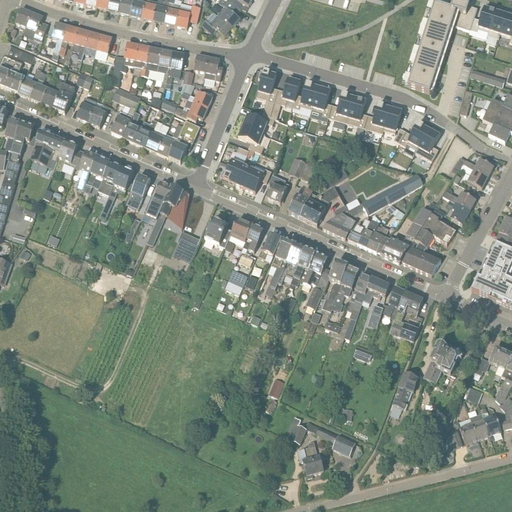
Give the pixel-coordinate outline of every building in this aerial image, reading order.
[(86,0),(85,8),(95,10),(96,10),(98,0),(86,0)] [(98,0),(96,10),(98,11),(106,13),(108,13),(110,0),(98,0)] [(110,0),(108,13),(119,16),(122,0),(110,0)] [(122,0),(119,16),(120,16),(129,18),(130,18),(134,3),(134,0),(122,0)] [(150,3),(150,1),(146,0),(145,6),(141,21),(142,21),(153,24),(157,5),(150,3)] [(157,5),(153,24),(164,26),(170,0),(165,0),(164,4),(158,3),(157,5)] [(170,0),(164,26),(175,29),(180,9),(180,8),(174,6),(175,0),(170,0)] [(228,0),(228,1),(227,4),(237,10),(240,11),(245,14),(248,9),(249,9),(253,0),(228,0)] [(408,88),(407,88),(430,95),(456,14),(459,15),(455,29),(469,33),(470,34),(477,11),(469,8),(470,5),(454,0),(453,3),(451,11),(446,10),(434,6),(431,15),(428,25),(423,42),(419,52),(414,69),(408,88)] [(224,9),(216,17),(232,31),(240,22),(237,19),(237,18),(240,11),(237,10),(227,4),(221,1),(220,1),(218,5),(224,9)] [(134,3),(130,18),(141,21),(145,6),(134,3)] [(180,9),(175,29),(185,32),(187,32),(189,24),(196,26),(200,10),(192,9),(192,12),(191,16),(186,15),(187,11),(180,9)] [(474,21),(470,32),(477,35),(478,32),(488,35),(496,13),(484,10),(480,23),(474,21)] [(20,12),(15,25),(15,26),(26,30),(32,16),(21,11),(20,12)] [(488,35),(487,38),(498,42),(500,37),(506,17),(496,13),(488,35)] [(506,17),(500,37),(511,40),(509,45),(511,45),(511,14),(509,14),(508,17),(506,17)] [(26,30),(23,36),(34,40),(34,41),(41,44),(48,29),(41,26),(43,21),(43,20),(32,16),(26,30)] [(205,23),(201,27),(213,38),(217,34),(224,40),(232,31),(216,17),(209,26),(205,23)] [(55,26),(51,40),(58,42),(56,48),(54,55),(59,57),(66,31),(67,29),(55,25),(55,26)] [(66,31),(59,57),(64,58),(67,45),(74,47),(78,33),(78,32),(67,29),(66,31)] [(74,47),(72,53),(79,55),(77,62),(81,63),(83,57),(89,36),(89,35),(78,32),(78,33),(74,47)] [(89,36),(83,57),(87,57),(90,58),(91,52),(96,53),(100,39),(100,38),(89,35),(89,36)] [(100,39),(96,53),(108,56),(112,42),(112,41),(100,38),(100,39)] [(115,58),(109,88),(117,90),(118,90),(121,77),(122,74),(124,75),(126,75),(127,68),(134,69),(139,48),(127,45),(124,61),(115,58)] [(0,88),(6,91),(18,96),(24,82),(25,82),(27,75),(20,72),(23,63),(31,67),(34,58),(22,53),(9,48),(4,59),(0,68),(0,88)] [(134,69),(134,70),(141,71),(140,78),(144,79),(150,51),(150,50),(139,48),(134,69)] [(150,51),(144,79),(149,80),(150,73),(157,74),(161,53),(150,50),(150,51)] [(161,53),(157,74),(164,76),(162,83),(167,83),(167,84),(173,55),(161,53)] [(167,84),(167,86),(172,87),(173,79),(180,80),(181,73),(184,57),(173,55),(167,84)] [(316,64),(330,68),(332,59),(319,55),(316,64)] [(196,59),(193,73),(205,76),(208,60),(206,60),(197,58),(196,59)] [(205,76),(204,81),(220,84),(223,72),(218,71),(220,63),(208,60),(205,76)] [(24,82),(18,96),(30,101),(36,87),(41,74),(42,73),(37,71),(37,73),(34,80),(33,79),(31,85),(25,82),(24,82)] [(472,72),(469,80),(502,90),(505,82),(472,72)] [(261,83),(256,100),(268,104),(267,108),(266,110),(273,112),(275,105),(278,92),(272,91),(276,78),(261,73),(258,82),(261,83)] [(36,87),(30,101),(41,106),(47,92),(41,89),(43,83),(44,84),(47,77),(41,74),(36,87)] [(185,74),(182,86),(183,86),(191,88),(193,75),(186,74),(185,74)] [(80,78),(76,87),(82,90),(87,77),(82,75),(81,75),(80,78)] [(87,77),(82,90),(83,90),(88,92),(93,80),(87,77)] [(275,105),(273,112),(279,114),(281,107),(286,109),(287,103),(294,105),(296,98),(297,98),(300,85),(288,81),(284,94),(278,92),(275,105)] [(58,83),(55,90),(61,92),(64,85),(58,83)] [(59,96),(53,111),(65,116),(74,95),(73,95),(75,92),(71,90),(73,87),(64,84),(64,85),(61,92),(59,96)] [(182,96),(181,100),(187,103),(207,112),(212,101),(198,95),(195,100),(190,98),(195,89),(191,88),(183,86),(181,95),(182,96)] [(294,105),(292,111),(299,113),(300,110),(305,111),(311,113),(318,90),(306,86),(302,100),(301,99),(297,98),(296,98),(294,105)] [(318,90),(311,113),(323,116),(322,119),(329,121),(332,108),(326,106),(331,90),(321,87),(320,90),(318,90)] [(117,90),(112,103),(118,105),(123,92),(120,91),(118,90),(117,90)] [(47,92),(41,106),(53,111),(59,96),(47,92)] [(120,115),(111,136),(123,141),(129,126),(134,115),(139,104),(141,100),(140,100),(129,95),(123,92),(118,105),(122,107),(130,110),(126,118),(120,115)] [(461,112),(459,116),(466,118),(472,95),(466,93),(461,112)] [(332,108),(329,121),(346,126),(354,100),(342,97),(338,110),(332,108)] [(354,100),(346,126),(364,132),(368,119),(362,117),(367,100),(357,97),(356,101),(354,100)] [(511,99),(508,97),(503,108),(511,112),(511,99)] [(153,99),(151,105),(159,109),(162,103),(153,99)] [(164,101),(162,110),(167,112),(170,103),(164,101)] [(187,103),(184,109),(188,111),(190,112),(189,115),(188,116),(186,121),(195,125),(197,120),(203,123),(207,112),(187,103)] [(492,103),(487,113),(511,124),(511,112),(503,108),(492,103)] [(82,106),(76,121),(88,126),(94,112),(88,109),(82,106)] [(94,112),(88,126),(100,131),(106,117),(109,110),(103,107),(100,114),(94,112)] [(368,119),(364,132),(383,137),(383,136),(384,134),(383,133),(390,111),(378,107),(374,120),(368,119)] [(390,111),(383,133),(384,134),(395,137),(402,111),(393,108),(392,111),(390,111)] [(177,109),(174,116),(184,120),(187,114),(183,112),(177,109)] [(511,124),(487,113),(482,123),(493,128),(509,136),(510,135),(511,136),(511,135),(511,124)] [(129,126),(123,141),(134,146),(141,131),(135,128),(140,117),(134,115),(129,126)] [(247,118),(243,129),(263,137),(267,125),(273,128),(275,122),(262,117),(260,123),(247,118)] [(5,140),(4,143),(8,144),(5,152),(6,152),(5,154),(5,155),(6,155),(5,161),(6,161),(9,162),(20,126),(9,122),(5,139),(5,140)] [(141,131),(134,146),(146,151),(157,124),(152,122),(150,127),(147,134),(141,131)] [(157,124),(146,151),(157,156),(164,141),(166,136),(160,133),(162,127),(157,124)] [(168,161),(180,166),(187,152),(190,153),(200,130),(186,124),(185,124),(180,134),(175,147),(168,161)] [(0,192),(0,238),(6,218),(7,214),(13,194),(20,166),(18,165),(23,147),(28,149),(29,144),(30,145),(31,141),(34,131),(20,126),(9,162),(0,192)] [(406,135),(399,146),(405,150),(407,147),(417,152),(418,150),(418,151),(429,132),(418,126),(411,138),(406,135)] [(164,141),(157,156),(168,161),(175,147),(180,134),(183,129),(177,127),(172,139),(169,144),(164,141)] [(493,128),(488,138),(504,146),(509,136),(493,128)] [(243,129),(238,141),(251,146),(249,151),(250,152),(254,154),(261,156),(263,151),(260,149),(265,138),(263,137),(243,129)] [(417,152),(415,155),(432,165),(438,153),(433,150),(441,135),(432,130),(431,133),(429,132),(418,151),(418,150),(417,152)] [(400,132),(394,143),(399,146),(406,135),(400,132)] [(34,150),(29,163),(38,166),(47,170),(54,173),(56,168),(65,145),(39,135),(36,142),(34,150)] [(56,168),(54,173),(60,175),(61,173),(65,164),(71,166),(70,168),(75,170),(82,154),(77,152),(78,150),(65,145),(56,168)] [(239,150),(237,155),(247,159),(249,154),(239,150)] [(247,159),(246,160),(248,161),(250,158),(252,159),(254,154),(250,152),(249,154),(247,159)] [(82,154),(75,170),(80,172),(78,176),(80,179),(82,180),(78,190),(83,192),(97,160),(82,154)] [(97,160),(83,192),(87,194),(90,188),(94,190),(98,192),(103,181),(110,165),(97,160)] [(460,160),(451,174),(456,177),(461,171),(463,167),(465,163),(460,160)] [(465,163),(463,167),(467,169),(487,181),(493,170),(488,167),(489,165),(480,160),(479,162),(476,168),(469,165),(466,163),(465,163)] [(224,173),(220,180),(234,187),(243,168),(244,166),(233,161),(227,174),(224,173)] [(297,162),(291,177),(298,181),(305,166),(305,165),(297,162)] [(98,192),(97,194),(109,199),(114,186),(121,170),(110,165),(103,181),(98,192)] [(463,167),(461,171),(464,173),(471,177),(466,186),(475,190),(476,189),(481,192),(487,181),(467,169),(463,167)] [(243,168),(234,187),(244,191),(253,172),(243,168)] [(109,199),(102,214),(107,216),(114,200),(115,201),(117,195),(119,191),(125,194),(126,192),(127,191),(129,184),(133,175),(132,175),(131,172),(127,171),(125,172),(121,170),(114,186),(109,199)] [(244,191),(255,196),(261,184),(266,186),(272,175),(265,172),(263,177),(253,172),(244,191)] [(326,184),(324,185),(328,191),(329,192),(333,190),(344,182),(348,180),(344,173),(343,174),(340,175),(337,177),(326,184)] [(322,232),(345,243),(345,242),(353,229),(355,226),(350,222),(365,214),(367,217),(388,206),(389,207),(423,188),(417,177),(361,207),(347,214),(344,216),(336,220),(330,223),(322,232)] [(132,193),(126,208),(132,211),(138,213),(145,198),(151,183),(145,181),(139,178),(132,193)] [(271,188),(266,201),(280,207),(280,206),(289,188),(284,186),(285,184),(279,181),(274,179),(272,178),(268,187),(271,188)] [(150,200),(143,215),(144,217),(157,222),(171,190),(160,185),(153,201),(150,200)] [(154,228),(146,246),(153,249),(166,219),(167,219),(168,217),(185,221),(190,198),(183,195),(183,194),(171,189),(171,190),(157,222),(154,228)] [(300,189),(288,215),(300,221),(312,197),(312,195),(300,189)] [(312,197),(300,221),(317,229),(329,204),(338,199),(333,190),(329,192),(328,191),(321,195),(316,198),(316,199),(312,197)] [(46,192),(43,200),(49,203),(52,194),(46,192)] [(357,193),(343,197),(347,207),(360,203),(357,193)] [(446,194),(443,200),(450,203),(470,214),(476,203),(470,200),(471,198),(462,194),(458,201),(450,196),(446,194)] [(450,203),(446,211),(449,212),(451,213),(452,213),(455,214),(451,221),(451,222),(460,227),(462,228),(470,214),(450,203)] [(385,240),(376,256),(382,258),(400,266),(408,253),(409,251),(421,232),(431,216),(436,210),(437,208),(431,204),(426,213),(423,212),(406,238),(409,239),(405,242),(400,247),(391,243),(385,240)] [(393,205),(389,209),(400,220),(404,216),(393,205)] [(344,208),(333,214),(336,220),(344,216),(347,214),(344,208)] [(25,209),(23,215),(34,219),(36,213),(25,209)] [(436,210),(431,216),(439,221),(439,222),(440,222),(445,215),(436,210)] [(431,216),(421,232),(433,240),(447,248),(455,235),(440,225),(437,230),(435,228),(439,222),(439,221),(431,216)] [(367,233),(358,248),(366,251),(367,252),(376,236),(377,231),(379,227),(380,226),(380,224),(374,217),(370,226),(367,233)] [(130,230),(129,235),(126,235),(125,244),(130,245),(140,223),(135,221),(130,230)] [(511,223),(506,221),(499,235),(503,237),(500,242),(511,248),(511,223)] [(225,251),(224,252),(229,254),(230,255),(231,254),(234,246),(243,249),(252,228),(251,228),(238,222),(232,236),(225,251)] [(356,228),(348,243),(357,247),(358,248),(367,233),(370,226),(365,223),(361,231),(356,228)] [(213,224),(205,242),(225,251),(232,236),(226,233),(227,230),(213,224)] [(376,236),(367,252),(376,256),(385,240),(387,235),(389,232),(381,228),(382,227),(380,226),(379,227),(377,231),(376,236)] [(242,256),(239,264),(249,269),(253,261),(250,259),(251,256),(252,254),(254,255),(263,234),(252,228),(243,249),(241,255),(242,256)] [(409,254),(402,266),(431,279),(436,272),(441,264),(425,257),(426,254),(426,251),(433,240),(421,232),(409,251),(411,251),(409,254)] [(258,260),(265,263),(267,257),(272,259),(273,259),(281,242),(275,239),(276,237),(271,235),(270,237),(265,248),(264,247),(261,254),(258,260)] [(14,237),(12,243),(23,246),(25,240),(14,237)] [(50,237),(46,245),(56,249),(59,242),(50,237)] [(179,246),(174,258),(190,266),(198,249),(197,248),(181,241),(179,246)] [(276,271),(265,297),(272,300),(275,293),(275,292),(277,286),(279,282),(294,248),(283,243),(272,269),(276,271)] [(475,286),(472,294),(490,302),(491,299),(495,301),(496,301),(495,304),(511,311),(511,284),(506,282),(511,268),(511,254),(493,246),(481,273),(477,282),(475,286)] [(279,282),(277,286),(281,287),(285,278),(292,281),(293,280),(297,271),(305,252),(294,248),(279,282)] [(292,281),(289,290),(292,291),(294,288),(297,289),(299,285),(303,286),(308,275),(309,275),(316,257),(305,252),(297,271),(293,280),(292,281)] [(24,253),(21,258),(26,262),(30,257),(24,253)] [(308,275),(303,286),(305,287),(308,289),(311,290),(312,287),(315,289),(313,291),(309,301),(306,309),(315,312),(322,298),(323,295),(328,284),(325,283),(330,274),(324,271),(328,262),(316,257),(309,275),(308,275)] [(0,283),(2,279),(6,281),(11,267),(0,262),(0,283)] [(102,267),(98,265),(93,276),(97,278),(102,267)] [(325,302),(321,312),(330,315),(331,312),(334,305),(334,304),(340,288),(341,287),(348,270),(336,265),(329,283),(335,285),(334,288),(333,288),(330,296),(330,297),(329,297),(327,302),(325,302)] [(340,288),(334,304),(341,306),(342,304),(344,298),(348,299),(351,291),(352,292),(352,291),(359,275),(348,270),(341,287),(340,288)] [(233,273),(228,283),(230,284),(243,290),(247,280),(234,273),(233,273)] [(351,321),(344,340),(350,343),(357,323),(356,323),(361,310),(363,302),(368,288),(371,280),(362,276),(357,290),(355,293),(353,294),(346,313),(351,315),(349,321),(351,321)] [(249,278),(245,289),(252,292),(256,281),(249,278)] [(368,288),(363,302),(365,303),(368,304),(369,305),(371,298),(372,298),(374,295),(385,300),(389,288),(384,286),(371,280),(368,288)] [(383,306),(381,311),(383,312),(382,314),(385,316),(384,317),(394,321),(394,320),(395,318),(405,295),(395,290),(388,306),(389,306),(388,308),(383,306)] [(390,333),(389,336),(400,339),(399,340),(413,345),(418,332),(414,330),(405,327),(406,325),(401,323),(405,314),(416,319),(418,314),(423,303),(405,295),(395,318),(394,320),(394,321),(395,322),(390,333)] [(288,308),(286,313),(290,315),(295,305),(296,303),(291,301),(288,308)] [(374,309),(368,327),(376,330),(382,314),(383,312),(381,311),(374,309)] [(317,327),(321,318),(314,315),(311,324),(317,327)] [(253,317),(250,325),(258,328),(261,320),(253,317)] [(306,323),(303,329),(309,331),(311,325),(306,323)] [(333,326),(331,333),(337,335),(340,328),(333,326)] [(358,347),(354,357),(370,363),(374,353),(358,347)] [(431,364),(424,382),(436,387),(441,374),(451,378),(457,365),(464,361),(461,356),(458,357),(459,353),(451,349),(449,354),(446,353),(446,351),(437,348),(430,364),(431,364)] [(489,364),(490,365),(499,369),(504,372),(507,373),(511,360),(511,357),(495,350),(489,364)] [(481,360),(475,375),(480,378),(481,378),(483,373),(487,363),(481,360)] [(504,372),(501,379),(505,381),(505,382),(502,387),(503,388),(510,391),(511,392),(511,390),(511,360),(507,373),(504,372)] [(404,377),(391,413),(400,417),(402,412),(403,412),(404,412),(406,413),(412,395),(412,396),(417,382),(404,377)] [(275,382),(269,397),(273,399),(278,401),(284,385),(280,384),(275,382)] [(466,395),(464,400),(466,401),(477,406),(480,400),(482,395),(470,390),(468,389),(466,395)] [(499,392),(495,402),(500,406),(505,401),(508,395),(501,392),(499,392)] [(508,400),(500,409),(504,414),(511,409),(511,403),(511,402),(508,400)] [(270,406),(265,413),(269,416),(277,405),(272,402),(271,404),(270,406)] [(506,423),(502,424),(504,432),(511,429),(511,409),(504,414),(506,423)] [(341,413),(340,423),(351,424),(352,413),(341,413)] [(440,422),(452,425),(453,419),(442,416),(440,422)] [(470,421),(469,421),(472,427),(477,443),(489,439),(483,423),(484,423),(482,417),(481,417),(477,418),(470,421)] [(484,423),(483,423),(489,439),(501,434),(500,432),(498,425),(495,418),(488,421),(484,423)] [(295,421),(286,441),(291,443),(299,447),(306,432),(298,429),(301,423),(295,421)] [(461,431),(460,432),(465,447),(466,447),(477,443),(472,427),(462,431),(461,431)] [(319,430),(316,436),(335,445),(332,451),(349,459),(355,446),(338,438),(338,439),(319,430)] [(456,433),(449,436),(455,451),(462,448),(456,433)] [(300,453),(297,454),(300,465),(302,464),(303,464),(307,481),(313,479),(312,477),(323,475),(319,460),(318,460),(314,449),(313,445),(308,446),(309,450),(304,452),(300,453)]
